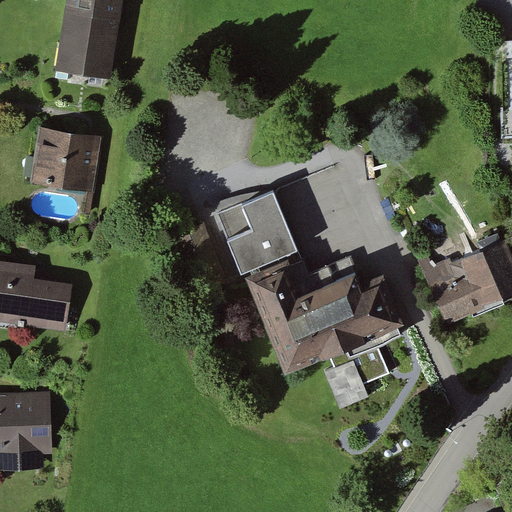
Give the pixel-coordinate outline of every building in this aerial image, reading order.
[(112,81),(123,0),(69,0),(59,74),(112,81)] [(97,133),(39,126),(34,170),(92,177),(97,133)] [(265,188),(209,212),(276,373),(395,323),(377,281),(354,291),(350,282),(346,272),(293,295),(279,261),(293,255),(265,188)] [(206,224),(175,237),(190,271),(220,259),(206,224)] [(511,294),(511,277),(498,245),(448,266),(445,258),(433,263),(428,254),(412,261),(440,326),(511,294)] [(38,266),(0,261),(0,321),(67,331),(74,285),(36,280),(38,266)] [(338,404),(368,397),(359,359),(329,366),(338,404)] [(43,385),(0,385),(0,452),(43,453),(43,385)]
